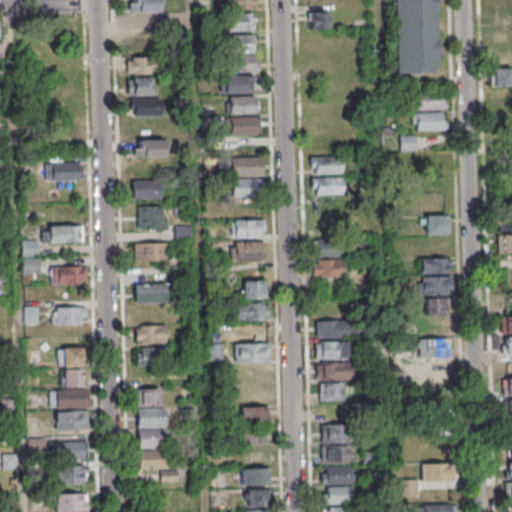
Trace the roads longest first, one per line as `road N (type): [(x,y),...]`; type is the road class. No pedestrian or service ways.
road 1 (residential): [(482,511),(467,0)]
road 2 (residential): [(110,511),(95,0)]
road 3 (residential): [(300,511),(285,0)]
